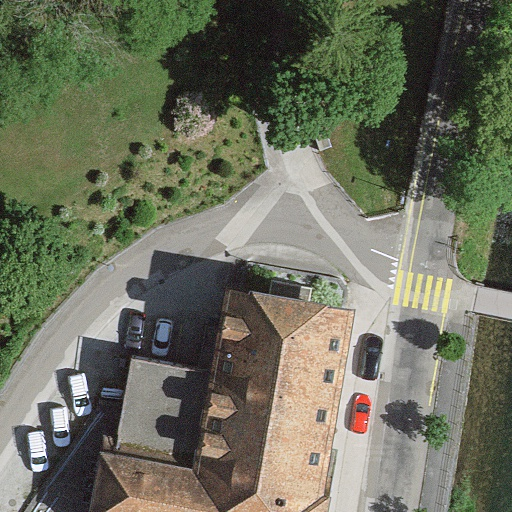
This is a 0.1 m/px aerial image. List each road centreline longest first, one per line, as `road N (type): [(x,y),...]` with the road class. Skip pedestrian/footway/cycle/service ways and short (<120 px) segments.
road 1 (residential): [(0,424),(90,300),(159,252),(237,227),(316,230),(384,259),(426,289)]
road 2 (residential): [(482,0),(426,289)]
road 3 (residential): [(426,289),(392,511)]
